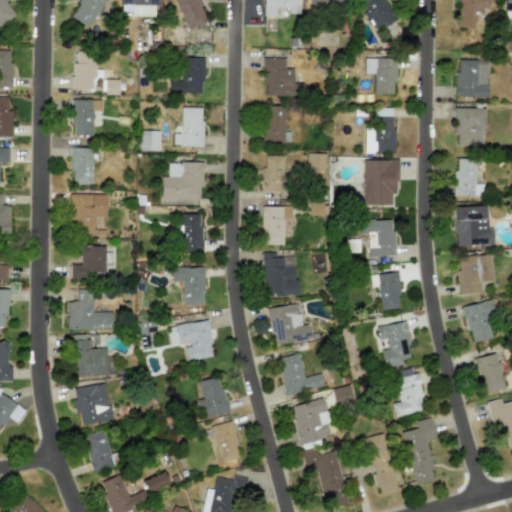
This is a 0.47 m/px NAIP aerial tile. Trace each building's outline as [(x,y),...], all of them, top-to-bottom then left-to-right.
[(0,0),(0,24),(15,12),(4,0),(0,0)] [(105,0),(78,0),(67,15),(84,28),(105,0)] [(197,0),(173,0),(186,29),(206,21),(197,0)] [(274,7),(286,7),(286,13),(298,13),(297,0),(261,0),(262,15),(275,15),(274,7)] [(382,0),(357,0),(372,30),(392,21),(382,0)] [(474,29),(478,7),(486,8),(487,0),(457,0),(453,26),(474,29)] [(511,0),(503,0),(503,10),(511,10),(511,0)] [(0,87),(9,87),(10,50),(0,49),(0,87)] [(70,89),(90,89),(90,77),(94,77),(94,50),(75,50),(75,62),(69,62),(70,89)] [(202,57),(180,57),(180,80),(167,80),(167,93),(201,93),(202,57)] [(262,95),(291,96),(291,68),(284,68),(284,58),(262,57),(262,95)] [(362,73),(372,73),(371,93),(393,94),(394,58),(363,57),(362,73)] [(485,97),(485,63),(476,63),(476,59),(454,59),(453,96),(485,97)] [(116,94),(116,79),(103,79),(103,94),(116,94)] [(11,110),(6,109),(6,97),(0,96),(0,136),(10,136),(11,110)] [(100,100),(70,99),(70,135),(91,135),(91,110),(100,110),(100,100)] [(200,107),(179,107),(179,133),(171,133),(171,146),(200,146),(200,107)] [(284,142),(282,107),(259,108),(260,143),(284,142)] [(363,152),(391,153),(392,108),(372,107),(372,125),(363,125),(363,152)] [(451,134),(455,134),(455,145),(474,146),(475,126),(482,127),(483,108),(452,107),(451,134)] [(158,151),(158,130),(138,130),(138,151),(158,151)] [(0,162),(7,163),(8,148),(0,147),(0,162)] [(90,184),(90,147),(70,147),(69,184),(90,184)] [(323,171),(323,153),(305,153),(305,170),(323,171)] [(282,155),(261,155),(260,191),(282,191),(282,155)] [(474,183),(474,158),(453,157),(452,195),(481,195),(482,183),(474,183)] [(362,159),(361,204),(389,204),(389,193),(395,193),(396,160),(362,159)] [(200,162),(166,162),(166,176),(159,176),(158,199),(199,199),(200,162)] [(104,216),(104,193),(67,194),(68,234),(93,234),(92,217),(104,216)] [(0,230),(8,231),(8,205),(0,205),(0,230)] [(260,206),(260,244),(281,244),(281,218),(290,218),(290,205),(260,206)] [(452,206),(453,245),(491,244),(491,227),(485,228),(484,205),(452,206)] [(199,214),(179,214),(179,251),(199,251),(199,214)] [(365,234),(366,256),(392,255),(391,219),(357,220),(358,234),(365,234)] [(69,278),(95,278),(95,272),(103,272),(103,245),(79,245),(79,264),(69,264),(69,278)] [(293,257),(275,257),(274,252),(260,252),(262,295),(294,294),(293,257)] [(457,294),(479,292),(478,281),(491,280),(488,254),(457,256),(458,269),(455,269),(457,294)] [(202,304),(200,266),(169,267),(170,282),(180,281),(181,305),(202,304)] [(395,271),(375,273),(378,310),(398,308),(395,271)] [(66,329),(110,329),(109,311),(91,312),(90,289),(74,289),(74,301),(65,301),(66,329)] [(460,305),(468,342),(494,337),(486,300),(460,305)] [(309,338),(306,324),(298,325),(294,302),(265,308),(272,345),(309,338)] [(173,325),(174,331),(166,333),(168,346),(182,344),(184,361),(212,356),(205,319),(173,325)] [(374,326),(376,339),(385,338),(386,348),(379,349),(382,368),(400,365),(399,359),(409,357),(403,321),(374,326)] [(105,347),(89,348),(88,339),(83,339),(83,334),(71,334),(72,375),(106,374),(105,347)] [(0,380),(10,380),(10,366),(6,366),(6,341),(0,340),(0,380)] [(473,357),(482,393),(503,388),(494,352),(473,357)] [(275,357),(283,395),(321,386),(318,373),(301,376),(296,353),(275,357)] [(392,416),(421,411),(413,367),(392,371),(398,401),(389,403),(392,416)] [(201,418),(227,411),(216,375),(196,381),(201,398),(195,400),(201,418)] [(72,387),(77,424),(108,420),(103,383),(72,387)] [(351,400),(347,384),(330,389),(334,404),(351,400)] [(15,422),(24,408),(0,392),(0,425),(6,417),(15,422)] [(298,444),(329,436),(319,397),(288,406),(298,444)] [(511,457),(511,400),(500,403),(499,398),(485,401),(489,422),(501,420),(509,458),(511,457)] [(424,441),(433,439),(428,417),(412,421),(414,428),(400,431),(411,485),(432,480),(424,441)] [(208,425),(217,463),(238,458),(229,420),(208,425)] [(80,436),(91,472),(111,466),(100,430),(80,436)] [(394,490),(381,433),(362,437),(375,494),(394,490)] [(333,450),(315,454),(314,448),(298,452),(303,473),(317,470),(325,508),(344,503),(333,450)] [(117,475),(97,482),(108,511),(126,511),(131,510),(128,502),(167,487),(161,471),(139,480),(143,489),(125,496),(117,475)] [(231,511),(238,476),(231,475),(230,480),(213,477),(211,489),(204,488),(198,511),(231,511)] [(40,511),(19,488),(3,503),(10,510),(7,511),(40,511)]
